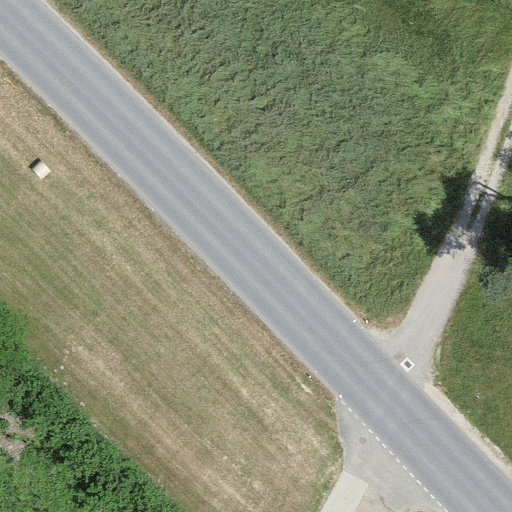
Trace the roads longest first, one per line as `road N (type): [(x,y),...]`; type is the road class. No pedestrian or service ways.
road 1 (tertiary): [(493,511),(160,153),(4,0)]
road 2 (track): [(338,511),(393,410),(511,110)]
